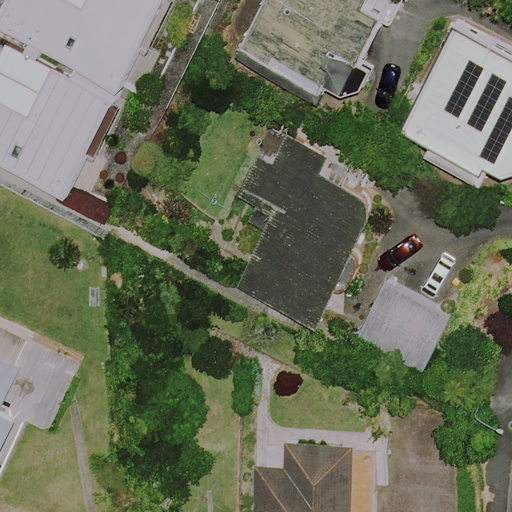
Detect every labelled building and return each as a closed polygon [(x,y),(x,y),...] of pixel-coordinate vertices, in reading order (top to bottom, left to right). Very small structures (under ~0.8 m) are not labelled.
[(0,0),(0,28),(121,91),(163,0),(0,0)] [(407,4),(399,0),(265,0),(241,50),(357,107),(407,4)] [(511,54),(456,28),(406,132),(482,168),(499,131),(511,137),(511,54)] [(0,161),(68,194),(117,94),(7,41),(3,49),(0,47),(0,161)] [(329,151),(288,133),(272,168),(256,160),(243,189),(277,204),(241,286),(320,321),(376,197),(320,172),(329,151)] [(449,312),(384,281),(358,336),(423,367),(449,312)] [(16,374),(0,367),(0,481),(28,414),(4,404),(16,374)] [(285,467),(249,466),(246,511),(349,511),(352,448),(286,445),(285,467)]
